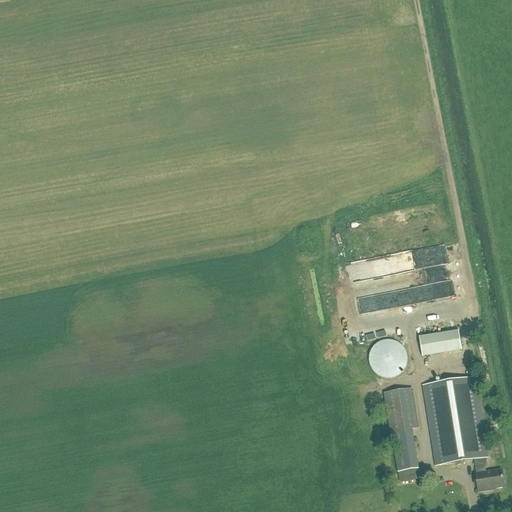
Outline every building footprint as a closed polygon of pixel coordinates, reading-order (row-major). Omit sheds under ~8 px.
[(345,285),(385,278),(383,263),(342,270),(345,285)] [(462,352),(459,332),(419,338),(422,358),(462,352)] [(369,359),(369,360),(369,362),(369,364),(369,366),(370,368),(371,369),(372,371),(373,373),(374,374),(375,375),(377,376),(379,377),(381,378),(383,379),(384,379),(386,379),(388,380),(390,379),(392,379),(394,379),(396,378),(397,377),(399,376),(400,375),(402,374),(402,373),(403,372),(404,371),(405,369),(406,368),(406,366),(407,364),(407,362),(407,360),(407,358),(407,357),(406,355),(406,353),(405,352),(404,350),(403,349),(402,347),(401,346),(399,345),(397,344),(396,343),(393,342),(391,341),(389,341),(388,341),(386,341),(384,342),(382,342),(380,343),(378,344),(377,344),(375,346),(374,347),(373,349),(372,350),(371,351),(370,353),(370,354),(369,356),(369,358),(369,359)] [(486,459),(473,380),(425,388),(437,467),(474,461),(476,475),(475,476),(478,493),(488,492),(487,490),(503,488),(500,470),(485,473),(483,459),(486,459)] [(418,430),(412,390),(384,394),(390,434),(392,434),(398,473),(418,470),(412,431),(418,430)]
